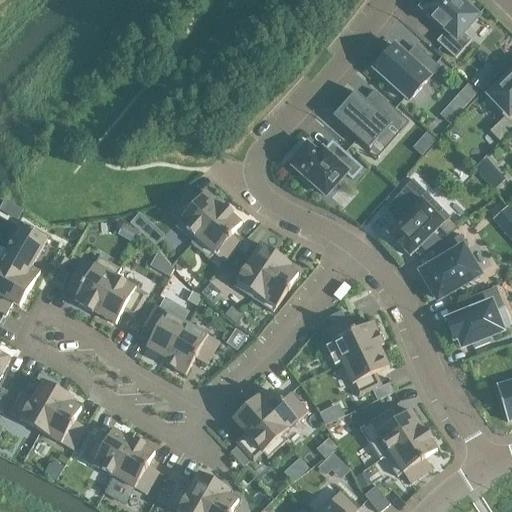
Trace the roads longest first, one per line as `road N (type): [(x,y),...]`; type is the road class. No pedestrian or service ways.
road 1 (residential): [(358,252),(267,199),(251,167),(387,0)]
road 2 (residential): [(205,413),(186,433),(169,436),(32,347),(39,319),(52,317),(98,341),(122,367)]
road 3 (residential): [(487,464),(436,379),(402,300),(358,252)]
road 4 (residential): [(358,252),(205,413)]
